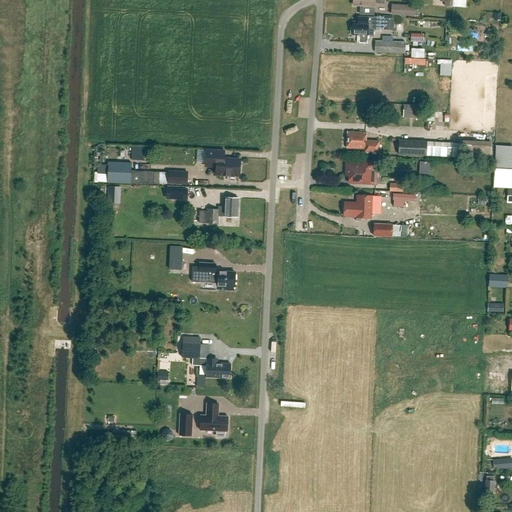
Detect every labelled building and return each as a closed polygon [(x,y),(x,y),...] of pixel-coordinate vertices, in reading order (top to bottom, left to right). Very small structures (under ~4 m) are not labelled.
[(413,16),(414,7),(399,5),(398,15),(413,16)] [(379,29),(379,18),(357,17),(357,22),(352,21),(351,27),(350,27),(349,33),(351,33),(351,35),(373,36),(373,29),(379,29)] [(393,30),(394,18),(381,18),(380,29),(393,30)] [(423,34),(411,33),(411,42),(423,42),(423,34)] [(404,54),(405,42),(374,41),(374,52),(404,54)] [(408,48),(408,57),(421,57),(421,48),(408,48)] [(448,75),(448,60),(436,60),(436,75),(448,75)] [(419,119),(420,105),(403,105),(402,118),(419,119)] [(427,113),(427,121),(434,121),(435,114),(427,113)] [(378,153),(378,142),(365,141),(365,133),(347,132),(346,148),(364,149),(364,152),(378,153)] [(397,155),(425,156),(426,141),(398,140),(397,155)] [(486,155),(486,141),(463,141),(463,154),(486,155)] [(128,158),(138,160),(139,148),(129,146),(128,158)] [(511,147),(496,146),(495,167),(511,168),(511,155),(511,147)] [(239,176),(240,160),(223,159),(224,151),(205,150),(204,163),(215,163),(215,175),(239,176)] [(107,161),(106,182),(130,184),(131,163),(107,161)] [(371,184),(377,184),(378,163),(372,162),(359,162),(359,164),(345,164),(345,176),(349,176),(348,183),(371,184)] [(429,162),(419,162),(419,174),(429,174),(429,162)] [(187,185),(187,171),(167,170),(167,184),(187,185)] [(503,188),(504,172),(493,171),(492,188),(503,188)] [(403,192),(403,184),(389,183),(389,191),(403,192)] [(109,187),(108,203),(111,203),(112,200),(120,200),(120,188),(109,187)] [(187,190),(167,189),(167,198),(186,199),(187,190)] [(416,195),(393,193),(392,206),(403,207),(404,200),(415,201),(416,195)] [(370,218),(371,196),(360,196),(359,203),(344,202),(343,205),(342,206),(342,209),(343,211),(343,217),(355,217),(355,218),(370,218)] [(217,210),(207,209),(207,212),(199,211),(199,223),(217,224),(218,216),(222,216),(222,217),(237,217),(238,198),(223,197),(222,207),(218,206),(217,210)] [(391,237),(392,224),(373,223),(372,236),(391,237)] [(217,286),(219,286),(219,290),(232,291),(233,287),(234,287),(234,272),(218,272),(215,272),(215,264),(199,263),(199,268),(192,267),(191,282),(210,283),(217,283),(217,286)] [(489,286),(502,287),(502,283),(507,284),(507,276),(490,275),(489,286)] [(488,304),(488,311),(503,312),(503,304),(488,304)] [(206,359),(199,359),(199,345),(182,344),(181,358),(192,358),(192,366),(206,366),(205,376),(205,377),(229,378),(230,364),(214,363),(214,359),(206,359)] [(156,380),(166,381),(166,371),(156,370),(156,380)] [(196,375),(196,386),(205,387),(205,377),(205,376),(196,375)] [(200,415),(199,430),(217,431),(216,435),(218,437),(222,437),(224,436),(224,432),(226,432),(227,417),(212,416),(212,414),(217,414),(218,404),(206,404),(205,416),(200,415)] [(191,436),(192,414),(179,414),(178,436),(191,436)] [(131,440),(131,430),(112,431),(112,441),(131,440)] [(163,431),(162,434),(163,438),(166,439),(170,438),(171,435),(170,432),(167,430),(163,431)] [(504,458),(493,459),(494,470),(505,469),(504,458)] [(493,481),(493,477),(486,476),(485,481),(484,480),(483,493),(485,493),(485,498),(492,498),(493,493),(494,481),(493,481)]
